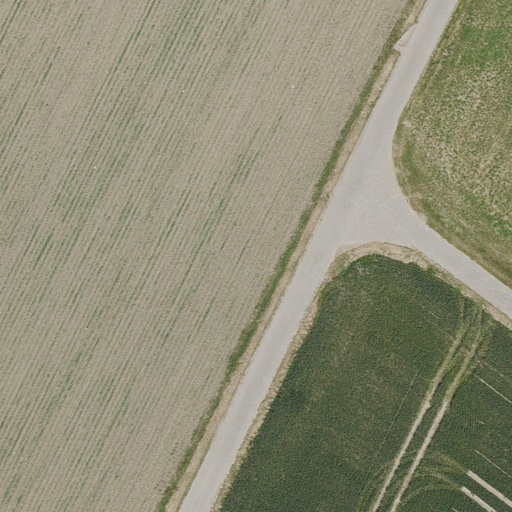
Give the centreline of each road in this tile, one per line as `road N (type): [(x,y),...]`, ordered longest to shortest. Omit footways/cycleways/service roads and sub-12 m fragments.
road 1 (track): [(449,0),(197,511)]
road 2 (track): [(357,186),(511,302)]
